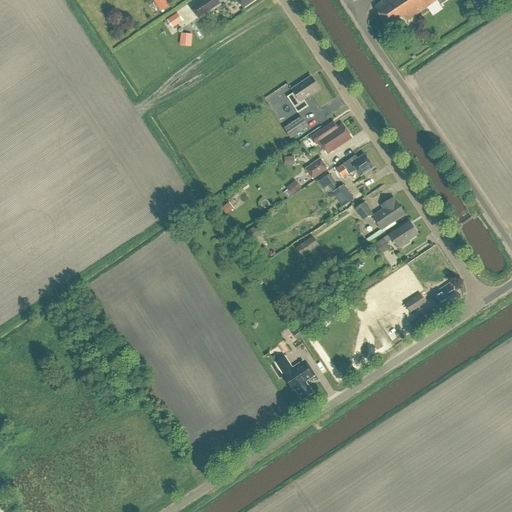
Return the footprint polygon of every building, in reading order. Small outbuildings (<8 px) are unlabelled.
[(161,11),(169,5),(166,1),(163,3),(161,0),(154,0),(161,11)] [(198,18),(211,9),(219,4),(216,0),(203,0),(191,8),(198,18)] [(236,0),(243,9),(255,0),(236,0)] [(439,5),(446,0),(383,0),(374,6),(389,30),(399,23),(400,25),(406,21),(406,22),(437,1),(439,5)] [(467,0),(475,12),(491,0),(467,0)] [(177,13),(167,20),(172,28),(183,21),(177,13)] [(181,35),(180,45),(190,46),(191,36),(181,35)] [(298,113),(308,106),(304,100),(320,89),(311,77),(292,90),(293,93),(287,97),(298,113)] [(291,138),(308,128),(301,117),(285,128),(291,138)] [(310,138),(315,145),(319,143),(327,155),(352,138),(343,125),(337,128),(334,123),(310,138)] [(363,155),(351,163),(359,176),(372,167),(363,155)] [(285,158),(286,165),(294,165),(293,157),(285,158)] [(312,179),(327,169),(320,159),(305,169),(312,179)] [(323,179),(332,192),(342,207),(354,199),(344,184),(338,188),(329,174),(323,179)] [(292,195),(300,188),(295,182),(287,189),(292,195)] [(382,230),(404,214),(393,198),(381,206),(384,209),(373,217),(382,230)] [(363,220),(373,213),(365,201),(355,208),(363,220)] [(225,215),(233,209),(229,203),(220,209),(225,215)] [(398,250),(411,242),(410,241),(419,235),(410,221),(389,235),(398,250)] [(245,234),(251,242),(261,235),(255,227),(245,234)] [(302,257),(319,245),(313,236),(296,247),(302,257)] [(381,255),(390,249),(383,239),(371,247),(373,252),(377,250),(381,255)] [(439,308),(445,304),(455,298),(454,295),(456,294),(450,284),(431,296),(439,308)] [(410,313),(424,304),(426,303),(420,294),(404,304),(405,305),(410,313)] [(405,305),(400,308),(405,316),(410,313),(405,305)] [(411,324),(415,330),(437,316),(433,310),(411,324)] [(286,328),(295,341),(302,336),(293,323),(286,328)] [(282,375),(289,386),(293,391),(295,389),(302,400),(312,393),(305,382),(313,377),(303,361),(292,368),(284,356),(275,363),(283,375),(282,375)] [(10,500),(1,506),(4,511),(13,506),(10,500)]
